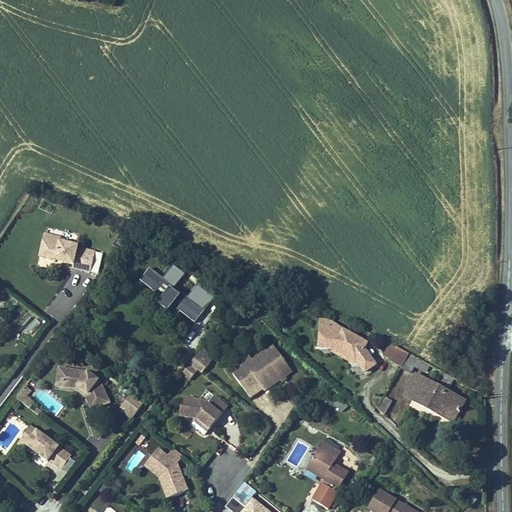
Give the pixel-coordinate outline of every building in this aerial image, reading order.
[(90,279),(92,257),(80,256),(81,254),(64,253),(63,255),(47,254),(46,271),(78,273),(78,278),(90,279)] [(151,286),(159,273),(155,270),(146,282),(151,286)] [(191,314),(204,323),(213,311),(159,273),(151,286),(170,299),(165,305),(186,320),(191,314)] [(328,319),(328,322),(328,327),(340,331),(341,328),(328,319)] [(363,346),(366,341),(341,328),(340,331),(328,327),(328,322),(319,321),(317,348),(333,349),(354,360),(355,358),(357,359),(356,361),(357,361),(365,372),(377,364),(365,346),(363,346)] [(390,359),(396,347),(390,344),(384,356),(390,359)] [(284,345),(244,374),(251,383),(263,374),(273,389),(275,391),(303,371),(284,345)] [(402,366),(408,354),(396,347),(390,359),(390,360),(402,366)] [(224,359),(212,349),(208,355),(220,364),(224,359)] [(354,360),(333,349),(331,352),(355,364),(357,361),(356,361),(354,360)] [(421,361),(408,354),(402,366),(401,368),(410,373),(414,366),(417,368),(421,361)] [(212,374),(220,364),(208,355),(200,365),(212,374)] [(425,372),(429,365),(421,361),(417,368),(425,372)] [(450,420),(462,398),(414,373),(402,395),(450,420)] [(273,389),(263,374),(251,383),(261,398),(273,389)] [(450,385),(453,378),(446,374),(442,381),(450,385)] [(66,398),(68,379),(62,378),(60,397),(66,398)] [(81,401),(89,408),(97,423),(117,413),(107,393),(95,383),(68,379),(66,398),(81,401)] [(117,411),(131,420),(143,403),(130,393),(117,411)] [(192,398),(189,416),(207,418),(220,429),(238,407),(224,396),(218,404),(214,401),(192,398)] [(383,415),(392,401),(386,398),(378,411),(383,415)] [(27,414),(41,424),(45,417),(38,412),(42,406),(36,402),(27,414)] [(220,429),(207,418),(204,422),(218,433),(220,429)] [(59,470),(72,479),(81,466),(39,437),(33,446),(41,451),(37,456),(59,471),(59,470)] [(139,452),(150,458),(158,445),(147,438),(139,452)] [(361,471),(344,461),(351,449),(334,440),(320,465),(337,474),(334,479),(351,489),(361,471)] [(41,451),(33,446),(29,451),(37,456),(41,451)] [(174,482),(172,483),(179,500),(198,492),(188,466),(168,452),(162,460),(171,467),(166,473),(173,478),(174,482)] [(171,467),(162,460),(156,468),(170,479),(172,483),(174,482),(173,478),(166,473),(171,467)] [(320,465),(317,470),(334,479),(337,474),(320,465)] [(257,492),(244,482),(224,508),(229,511),(269,511),(252,499),(257,492)] [(311,501),(328,511),(338,493),(320,483),(311,501)] [(422,511),(388,493),(377,511),(422,511)]
